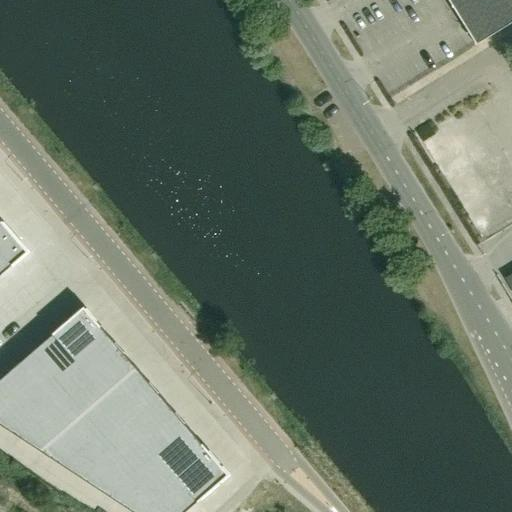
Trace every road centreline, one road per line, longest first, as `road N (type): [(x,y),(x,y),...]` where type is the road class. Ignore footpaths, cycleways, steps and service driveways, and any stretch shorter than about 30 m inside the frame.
road 1 (unclassified): [(292,468),(0,123)]
road 2 (unclassified): [(511,363),(287,0)]
